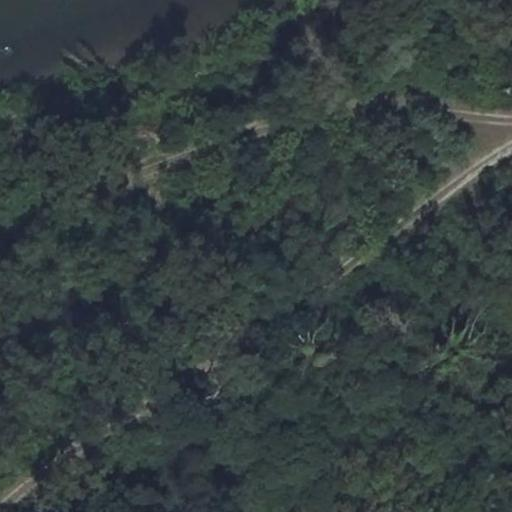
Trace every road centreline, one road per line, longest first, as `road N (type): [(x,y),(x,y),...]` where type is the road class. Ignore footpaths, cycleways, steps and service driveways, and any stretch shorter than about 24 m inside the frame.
road 1 (track): [(24,511),(394,211),(511,139)]
road 2 (track): [(511,118),(378,100),(270,124),(0,222)]
